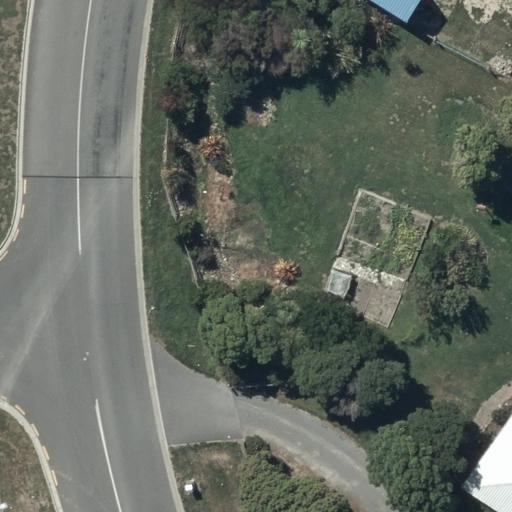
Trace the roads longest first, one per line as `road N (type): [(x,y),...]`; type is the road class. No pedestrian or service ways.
road 1 (unclassified): [(91,0),(84,26),(83,326)]
road 2 (unclassified): [(83,326),(130,511)]
